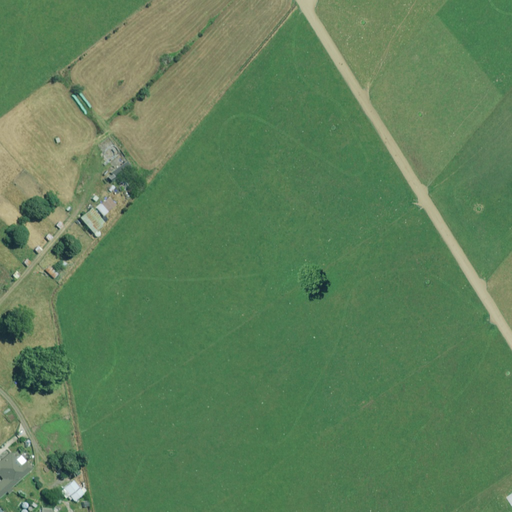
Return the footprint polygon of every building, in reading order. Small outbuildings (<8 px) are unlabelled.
[(105,167),(119,157),(117,154),(103,165),(105,167)] [(131,169),(127,163),(107,176),(111,182),(131,169)] [(117,187),(112,183),(107,190),(111,193),(117,187)] [(116,205),(109,197),(96,208),(103,216),(116,205)] [(98,229),(104,224),(91,208),(79,218),(92,234),(93,235),(93,236),(94,236),(94,237),(95,237),(96,237),(97,237),(98,237),(99,237),(100,236),(100,235),(101,234),(101,233),(101,232),(100,231),(99,230),(98,229)] [(58,274),(49,266),(45,271),(54,278),(58,274)] [(20,276),(15,272),(11,277),(16,281),(20,276)] [(22,465),(8,450),(0,457),(0,477),(2,480),(0,482),(0,498),(7,492),(9,494),(13,491),(11,489),(33,469),(26,461),(22,465)] [(77,478),(82,474),(77,469),(72,473),(77,478)] [(78,487),(73,481),(64,489),(74,501),(86,491),(81,485),(78,487)] [(29,503),(21,503),(21,511),(32,511),(33,506),(29,506),(29,503)]
